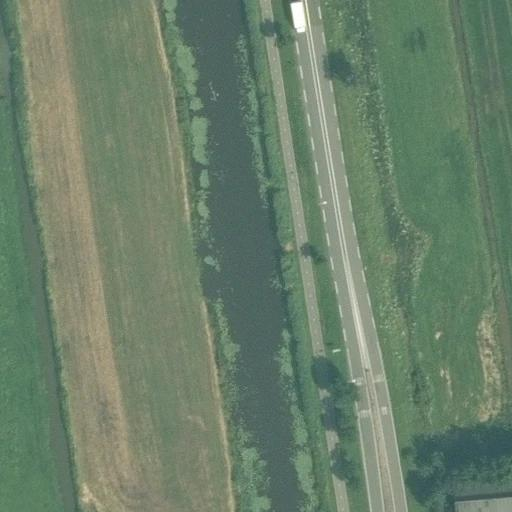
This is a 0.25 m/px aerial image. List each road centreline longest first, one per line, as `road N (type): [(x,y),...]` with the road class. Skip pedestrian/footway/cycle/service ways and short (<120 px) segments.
road 1 (primary): [(357,327),(303,0)]
road 2 (primary): [(399,511),(372,355),(357,327)]
road 3 (primary): [(357,327),(354,361),(378,511)]
